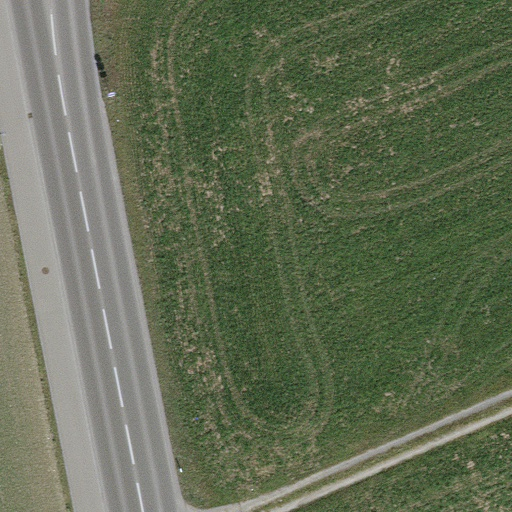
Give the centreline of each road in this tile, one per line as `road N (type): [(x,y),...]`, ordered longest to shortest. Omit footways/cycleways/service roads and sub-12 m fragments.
road 1 (secondary): [(46,0),(143,511)]
road 2 (track): [(259,511),(511,404)]
